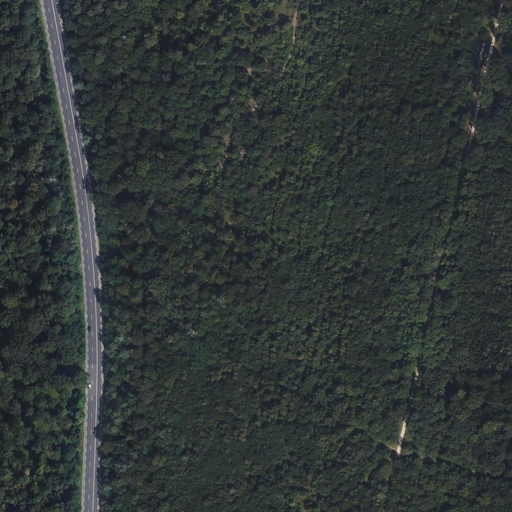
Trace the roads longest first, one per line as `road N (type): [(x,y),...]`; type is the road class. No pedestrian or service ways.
road 1 (unknown): [(502,0),(384,511)]
road 2 (primary): [(90,511),(93,277),(49,0)]
road 3 (track): [(397,452),(111,283)]
road 4 (track): [(173,511),(397,452)]
